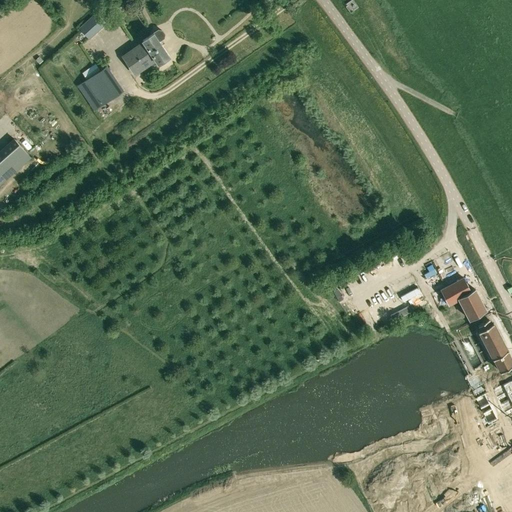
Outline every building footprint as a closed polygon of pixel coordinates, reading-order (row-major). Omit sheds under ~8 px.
[(352,1),(346,5),(347,7),(345,8),(350,14),(358,9),(352,1)] [(102,19),(99,15),(97,14),(80,29),(82,31),(88,38),(103,25),(99,21),(102,19)] [(158,64),(169,57),(160,42),(164,40),(165,36),(162,31),(158,31),(143,41),(121,56),(135,76),(156,61),(158,64)] [(95,110),(117,95),(100,71),(78,86),(95,110)] [(0,185),(31,158),(14,139),(0,151),(0,185)] [(365,283),(375,278),(373,273),(363,277),(365,283)] [(459,298),(471,292),(464,278),(440,290),(448,305),(459,300),(459,298)] [(347,281),(350,290),(358,287),(355,279),(347,281)] [(459,298),(459,300),(469,319),(475,316),(476,317),(481,315),(480,314),(485,311),(475,290),(471,292),(459,298)] [(347,311),(355,306),(348,297),(341,302),(347,311)] [(399,311),(391,314),(395,321),(402,317),(399,311)] [(382,330),(373,315),(367,318),(376,334),(382,330)] [(478,327),(480,330),(479,331),(493,359),(494,359),(501,371),(511,365),(511,361),(507,352),(508,352),(493,324),(492,325),(490,321),(478,327)] [(511,376),(502,381),(511,400),(511,376)]
